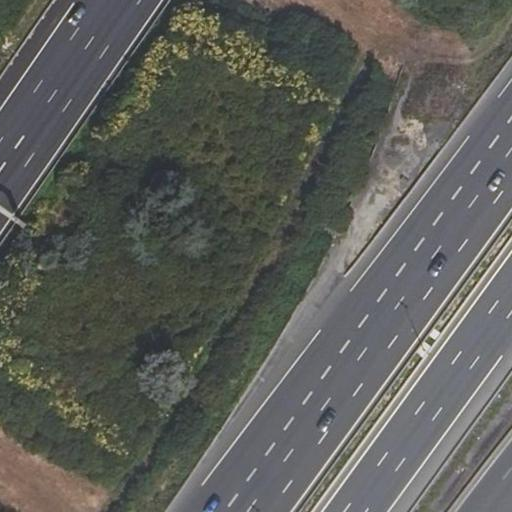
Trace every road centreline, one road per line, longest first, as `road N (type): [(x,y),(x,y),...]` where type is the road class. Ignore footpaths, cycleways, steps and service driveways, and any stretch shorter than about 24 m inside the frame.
road 1 (motorway): [(511,144),(240,511)]
road 2 (motorway): [(354,511),(511,296)]
road 3 (motorway): [(120,0),(0,172)]
